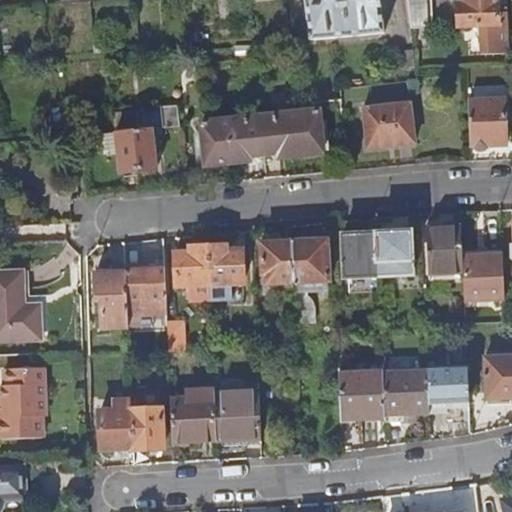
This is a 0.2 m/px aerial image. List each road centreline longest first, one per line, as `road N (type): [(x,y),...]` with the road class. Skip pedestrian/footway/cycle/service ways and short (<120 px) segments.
road 1 (residential): [(511,182),(108,217)]
road 2 (residential): [(511,452),(353,477),(111,491)]
